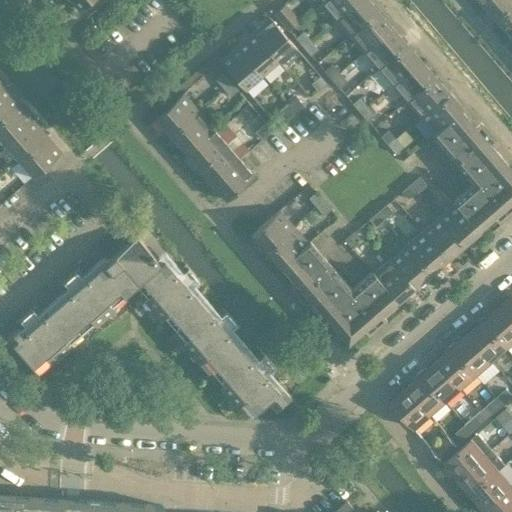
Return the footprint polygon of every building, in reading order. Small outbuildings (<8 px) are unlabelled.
[(70,0),(77,8),(87,0),(70,0)] [(334,19),(356,0),(323,0),(320,3),(334,19)] [(349,35),(378,10),(368,0),(356,0),(334,19),(349,35)] [(498,20),(511,7),(511,0),(487,0),(484,3),(498,20)] [(288,30),(296,23),(281,7),(273,13),(288,30)] [(511,35),(511,7),(498,20),(511,35)] [(363,51),(391,26),(378,10),(349,35),(363,51)] [(279,64),(297,49),(269,17),(252,31),(277,60),(277,61),(279,64)] [(377,68),(406,43),(391,26),(363,51),(377,68)] [(261,75),(277,61),(277,60),(252,31),(236,46),(261,75)] [(302,47),(310,40),(302,31),(294,38),(302,47)] [(310,55),(318,48),(310,40),(302,47),(310,55)] [(391,84),(420,59),(406,43),(377,68),(391,84)] [(243,90),(261,75),(236,46),(218,61),(243,90)] [(405,100),(434,75),(420,59),(391,84),(405,100)] [(330,79),(338,72),(331,63),(323,70),(330,79)] [(222,87),(230,80),(222,72),(214,79),(222,87)] [(338,88),(346,81),(338,72),(330,79),(338,88)] [(317,91),(326,83),(319,75),(310,83),(317,91)] [(420,117),(448,92),(434,75),(405,100),(420,117)] [(230,96),(237,89),(230,80),(222,87),(230,96)] [(0,117),(17,103),(3,86),(0,88),(0,117)] [(434,133),(460,110),(463,108),(448,92),(420,117),(433,132),(434,133)] [(167,135),(196,109),(182,93),(153,118),(167,135)] [(293,112),(302,104),(295,96),(286,104),(293,112)] [(359,112),(367,105),(359,96),(351,103),(359,112)] [(0,140),(3,144),(31,119),(17,103),(0,117),(0,140)] [(285,119),(293,112),(286,104),(278,111),(285,119)] [(366,120),(374,114),(367,105),(359,112),(366,120)] [(181,151),(211,126),(196,109),(167,135),(181,151)] [(484,138),(460,110),(434,133),(433,132),(430,134),(449,156),(472,183),(501,158),(484,138)] [(17,160),(45,136),(31,119),(3,144),(17,160)] [(261,139),(271,130),(264,122),(254,132),(261,139)] [(195,167),(225,142),(211,126),(181,151),(195,167)] [(387,145),(395,138),(388,129),(380,136),(387,145)] [(31,177),(60,152),(45,136),(17,160),(31,177)] [(395,153),(403,147),(395,138),(387,145),(395,153)] [(210,183),(239,158),(225,142),(195,167),(210,183)] [(224,200),(253,174),(239,158),(210,183),(224,200)] [(511,170),(501,158),(472,183),(451,201),(453,203),(454,203),(476,229),(511,198),(511,170)] [(415,192),(424,183),(418,175),(408,184),(415,192)] [(407,198),(415,192),(408,184),(401,190),(407,198)] [(315,206),(323,199),(316,190),(308,197),(315,206)] [(323,215),(331,208),(323,199),(315,206),(323,215)] [(382,220),(392,211),(385,203),(375,212),(382,220)] [(478,231),(476,229),(454,203),(453,203),(437,217),(462,245),(478,231)] [(264,251),(292,227),(277,210),(256,229),(249,234),(264,251)] [(375,226),(382,220),(375,212),(368,219),(375,226)] [(446,259),(462,245),(437,217),(421,231),(446,259)] [(307,244),(305,242),(292,227),(264,251),(278,268),(280,266),(307,244)] [(429,274),(446,259),(421,231),(404,246),(429,274)] [(350,247),(360,240),(353,232),(344,240),(350,247)] [(159,262),(138,238),(133,237),(100,266),(99,266),(10,342),(35,371),(135,284),(249,416),(267,400),(274,408),(285,399),(163,259),(159,262)] [(321,313),(349,289),(324,259),(307,240),(305,242),(307,244),(280,266),(299,288),(321,313)] [(413,287),(429,274),(404,246),(389,259),(413,287)] [(397,302),(413,287),(389,259),(372,274),(395,299),(397,302)] [(395,299),(372,274),(370,271),(349,289),(321,313),(335,329),(329,334),(340,347),(395,299)] [(511,322),(511,294),(498,307),(511,322)] [(507,349),(511,344),(511,322),(498,307),(482,320),(507,349)] [(491,362),(507,349),(482,320),(467,334),(491,362)] [(476,375),(491,362),(467,334),(451,347),(476,375)] [(461,388),(476,375),(451,347),(436,360),(461,388)] [(445,402),(461,388),(436,360),(421,374),(445,402)] [(430,415),(445,402),(421,374),(405,387),(430,415)] [(414,428),(430,415),(405,387),(390,400),(414,428)] [(502,405),(511,396),(511,394),(506,388),(495,397),(502,405)] [(493,413),(502,405),(495,397),(486,405),(493,413)] [(511,415),(506,409),(497,417),(502,424),(511,415)] [(471,432),(482,423),(475,415),(464,424),(471,432)] [(462,440),(471,432),(464,424),(455,432),(462,440)] [(441,459),(457,445),(447,433),(431,447),(441,459)] [(457,479),(491,449),(478,434),(444,464),(457,479)] [(505,465),(491,450),(491,449),(457,479),(470,494),(498,470),(499,471),(505,465)] [(511,485),(499,471),(498,470),(470,494),(483,510),(511,485)] [(485,511),(511,511),(511,485),(483,510),(485,511)] [(0,511),(162,511),(163,505),(5,494),(0,493),(0,511)] [(346,511),(352,507),(346,501),(332,511),(346,511)]
